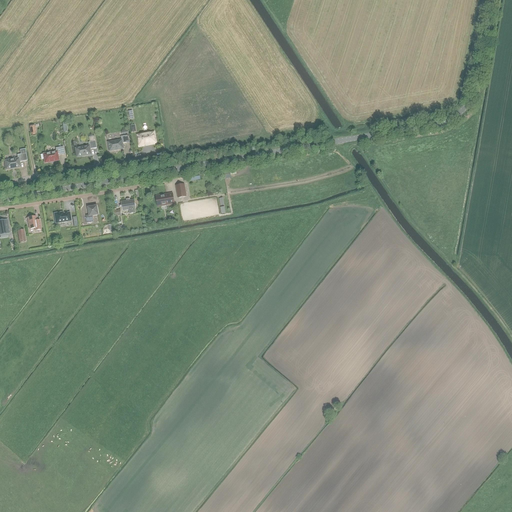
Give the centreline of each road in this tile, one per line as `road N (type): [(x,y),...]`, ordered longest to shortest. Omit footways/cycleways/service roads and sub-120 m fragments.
road 1 (tertiary): [(0,200),(448,120),(475,91),(492,0)]
road 2 (unclassified): [(0,208),(185,178)]
road 3 (unclassified): [(0,183),(142,157)]
